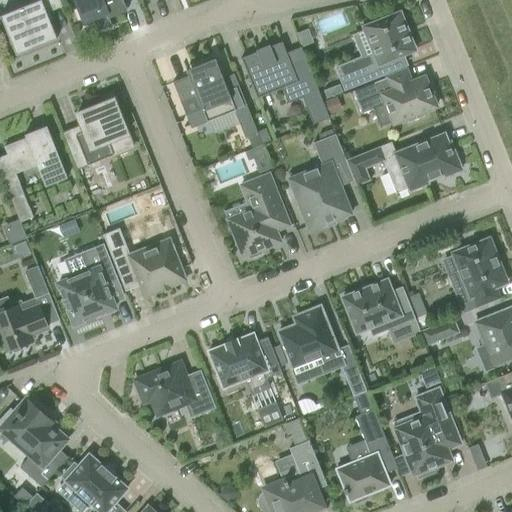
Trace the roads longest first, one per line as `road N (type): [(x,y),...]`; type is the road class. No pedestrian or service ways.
road 1 (residential): [(205,511),(83,404),(69,377),(80,365),(225,309)]
road 2 (residential): [(225,309),(508,198)]
road 3 (residential): [(225,309),(126,56)]
road 4 (residential): [(508,198),(430,0)]
road 5 (residential): [(0,107),(126,56)]
road 6 (residential): [(126,56),(243,14)]
